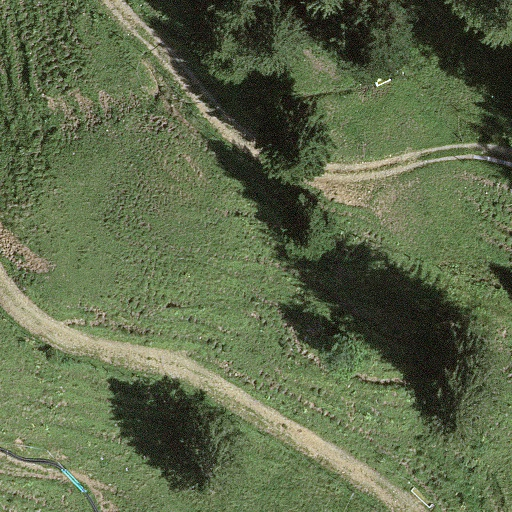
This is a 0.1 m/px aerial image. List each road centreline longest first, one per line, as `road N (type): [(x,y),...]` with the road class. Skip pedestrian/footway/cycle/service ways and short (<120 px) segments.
road 1 (track): [(0,252),(78,339),(186,370),(338,459),(390,511)]
road 2 (track): [(108,0),(262,147),(321,172),(489,158),(511,164)]
